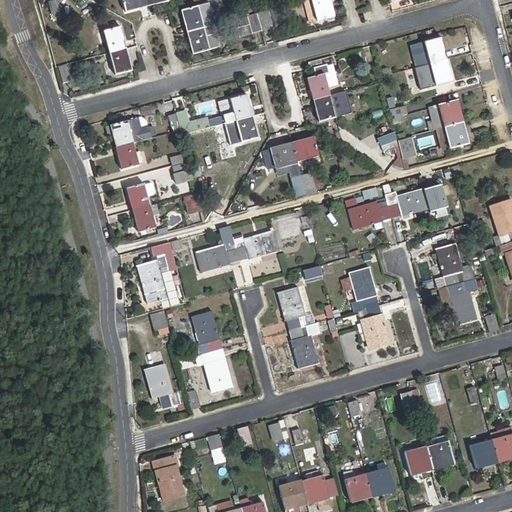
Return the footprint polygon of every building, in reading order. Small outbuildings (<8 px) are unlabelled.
[(55,0),(49,2),(50,9),(58,7),(56,0),(55,0)] [(148,7),(146,0),(122,0),(126,12),(148,7)] [(330,0),(307,0),(303,1),(309,23),(335,17),(330,0)] [(181,10),(187,33),(204,28),(214,25),(209,3),(181,10)] [(284,26),(279,8),(271,10),(276,27),(284,26)] [(271,10),(257,14),(262,31),(276,27),(271,10)] [(262,31),(257,14),(240,18),(242,27),(250,25),(252,34),(262,31)] [(221,46),(214,25),(204,28),(187,33),(193,55),(221,46)] [(104,31),(109,54),(127,49),(121,27),(104,31)] [(430,64),(447,59),(441,37),(424,42),(430,64)] [(140,52),(139,46),(127,49),(109,54),(115,75),(133,71),(132,69),(140,67),(137,53),(140,52)] [(447,59),(430,64),(417,67),(420,75),(432,72),(436,86),(453,81),(447,59)] [(63,84),(71,82),(67,65),(59,67),(63,84)] [(307,78),(313,100),(341,93),(339,85),(335,71),(330,72),(328,66),(327,65),(314,68),(316,76),(307,78)] [(343,100),(341,93),(313,100),(319,122),(336,117),(332,103),(343,100)] [(218,102),(224,124),(236,121),(253,116),(247,94),(218,102)] [(444,127),(464,122),(458,100),(429,108),(434,130),(444,127)] [(406,106),(390,110),(392,118),(408,114),(406,106)] [(187,110),(176,113),(176,114),(181,131),(182,135),(211,127),(208,118),(190,122),(187,110)] [(181,131),(176,114),(169,116),(173,133),(181,131)] [(259,138),(253,116),(236,121),(242,142),(259,138)] [(151,138),(148,127),(141,129),(138,118),(107,127),(109,135),(113,134),(116,147),(133,143),(151,138)] [(141,129),(148,127),(146,120),(141,118),(138,118),(141,129)] [(464,122),(444,127),(450,149),(470,144),(464,122)] [(440,152),(450,149),(444,127),(434,130),(440,152)] [(232,143),(241,141),(239,131),(230,133),(232,143)] [(378,136),(380,144),(398,140),(396,132),(378,136)] [(292,142),(297,161),(319,156),(314,137),(292,142)] [(399,140),(403,158),(417,155),(412,137),(399,140)] [(268,171),(298,164),(297,161),(292,142),(270,148),(271,149),(263,151),(268,171)] [(139,165),(133,143),(116,147),(122,169),(139,165)] [(173,165),(189,161),(187,153),(170,158),(173,165)] [(177,184),(194,180),(189,163),(173,167),(175,174),(174,174),(177,184)] [(311,174),(301,176),(306,194),(316,192),(311,174)] [(296,197),(306,194),(301,176),(292,179),(296,197)] [(127,188),(133,210),(150,206),(144,184),(127,188)] [(362,190),(365,199),(379,195),(376,186),(362,190)] [(396,193),(386,195),(387,199),(392,218),(430,208),(425,189),(397,197),(396,193)] [(189,214),(202,210),(198,193),(184,197),(189,214)] [(354,229),(392,218),(387,199),(348,210),(354,229)] [(495,238),(497,246),(498,246),(511,241),(511,201),(511,200),(491,207),(500,236),(495,238)] [(156,227),(150,206),(133,210),(139,233),(156,227)] [(310,215),(302,217),(303,224),(312,222),(310,215)] [(472,237),(468,224),(454,228),(458,240),(472,237)] [(202,272),(239,262),(233,238),(230,227),(220,230),(224,244),(196,252),(202,272)] [(309,243),(316,240),(312,228),(305,231),(309,243)] [(243,235),(233,238),(239,262),(277,251),(272,232),(244,239),(243,235)] [(182,248),(180,240),(171,242),(173,251),(182,248)] [(511,241),(498,246),(501,255),(506,254),(511,272),(511,241)] [(152,247),(155,261),(138,266),(149,304),(162,300),(177,296),(174,286),(180,285),(178,275),(172,277),(170,272),(176,270),(170,243),(152,247)] [(444,277),(446,287),(447,287),(474,279),(470,265),(463,267),(456,243),(437,249),(445,277),(444,277)] [(485,251),(487,256),(495,254),(493,248),(485,251)] [(323,276),(320,266),(303,270),(306,280),(323,276)] [(351,314),(358,312),(380,306),(369,268),(350,273),(351,278),(354,289),(357,301),(348,304),(351,314)] [(354,289),(351,278),(342,280),(345,292),(354,289)] [(477,289),(474,279),(447,287),(453,308),(458,325),(477,319),(469,292),(477,289)] [(278,292),(289,331),(315,324),(313,314),(306,316),(298,287),(278,292)] [(453,308),(447,287),(446,287),(438,289),(444,311),(453,308)] [(177,296),(162,300),(164,308),(179,303),(177,296)] [(391,344),(380,306),(358,312),(369,350),(391,344)] [(155,330),(168,327),(164,311),(151,315),(155,330)] [(198,356),(221,349),(210,311),(191,317),(199,346),(195,347),(198,356)] [(494,314),(486,317),(490,332),(499,329),(494,314)] [(332,332),(337,331),(334,320),(329,321),(332,332)] [(319,332),(316,323),(315,324),(289,331),(300,369),(319,363),(311,335),(319,332)] [(346,352),(361,348),(355,329),(341,333),(346,352)] [(221,349),(198,356),(195,356),(198,366),(205,364),(213,393),(232,387),(221,349)] [(499,382),(509,379),(505,364),(495,367),(499,382)] [(166,365),(146,370),(154,398),(164,395),(167,405),(176,403),(173,393),(174,393),(166,365)] [(474,387),(467,389),(471,403),(478,401),(474,387)] [(411,391),(413,399),(420,398),(417,389),(411,391)] [(196,390),(187,392),(191,410),(201,407),(196,390)] [(406,415),(417,413),(416,409),(414,404),(413,399),(411,391),(400,394),(406,415)] [(413,399),(414,404),(416,409),(422,407),(420,398),(413,399)] [(348,403),(351,417),(361,414),(358,400),(348,403)] [(273,441),(284,438),(279,422),(268,425),(273,441)] [(309,426),(303,428),(305,442),(311,440),(309,426)] [(300,428),(292,430),(295,442),(303,440),(300,428)] [(253,444),(249,429),(239,432),(243,446),(253,444)] [(224,447),(220,434),(208,437),(211,450),(224,447)] [(511,435),(492,440),(498,461),(511,457),(511,435)] [(477,467),(498,461),(492,440),(470,446),(477,467)] [(448,441),(426,447),(432,469),(455,463),(448,441)] [(411,475),(432,469),(426,447),(405,453),(411,475)] [(175,466),(172,457),(154,462),(164,501),(185,495),(177,465),(175,466)] [(388,468),(367,474),(372,496),(394,490),(388,468)] [(350,501),(372,496),(367,474),(345,480),(350,501)] [(323,475),(301,481),(307,503),(318,501),(320,511),(332,508),(323,475)] [(299,511),(297,506),(307,503),(301,481),(301,480),(280,486),(287,511),(299,511)] [(265,511),(263,502),(241,508),(241,511),(265,511)]
